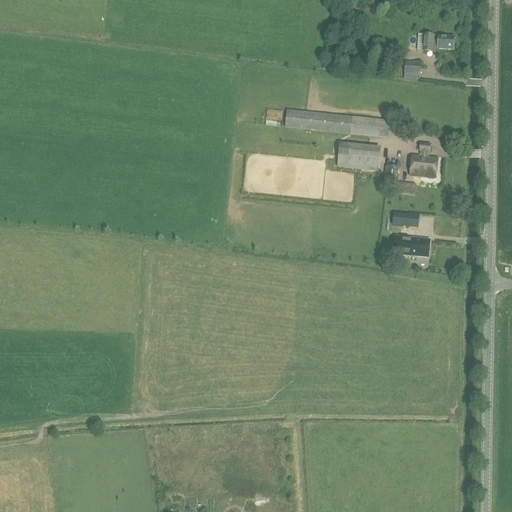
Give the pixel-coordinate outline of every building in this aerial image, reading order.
[(423,35),(422,51),(437,53),(437,49),(453,51),(454,37),(423,35)] [(360,63),(372,65),(373,54),(361,53),(360,63)] [(405,62),(404,67),(393,66),(393,73),(404,74),(404,79),(419,80),(421,63),(405,62)] [(271,105),(270,119),(285,119),(286,105),(271,105)] [(388,139),(391,121),(286,110),(285,128),(388,139)] [(381,148),(339,143),(337,168),(378,172),(381,148)] [(419,152),(430,153),(431,145),(420,144),(419,152)] [(435,179),(437,159),(413,156),(410,176),(435,179)] [(397,187),(397,193),(415,195),(416,184),(398,182),(400,168),(386,166),(384,186),(397,187)] [(397,228),(409,230),(411,214),(399,213),(397,228)] [(406,239),(405,255),(428,257),(430,241),(406,239)]
